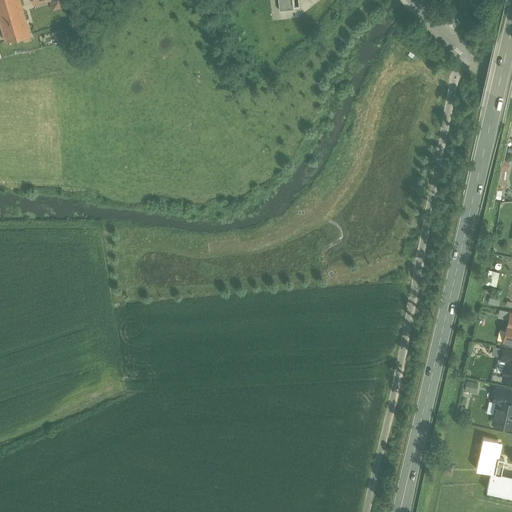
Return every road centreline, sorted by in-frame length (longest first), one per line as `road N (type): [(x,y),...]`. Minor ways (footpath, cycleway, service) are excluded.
road 1 (primary): [(399,511),(511,23)]
road 2 (unclassified): [(365,511),(453,80),(468,55)]
